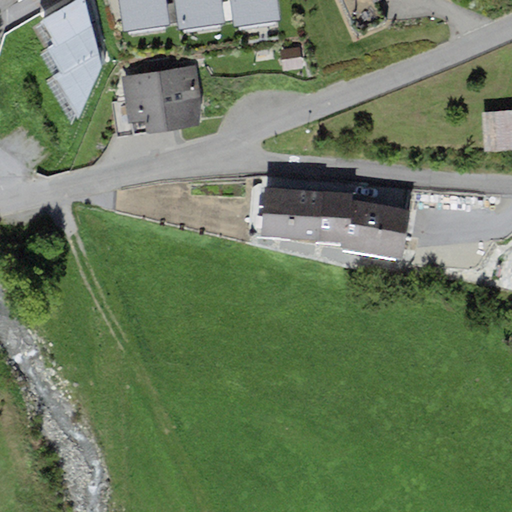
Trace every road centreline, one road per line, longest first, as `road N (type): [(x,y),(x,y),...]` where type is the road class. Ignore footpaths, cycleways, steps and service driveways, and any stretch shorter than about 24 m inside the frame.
road 1 (residential): [(511,24),(224,152)]
road 2 (unclassified): [(511,182),(224,152)]
road 3 (residential): [(0,202),(224,152)]
